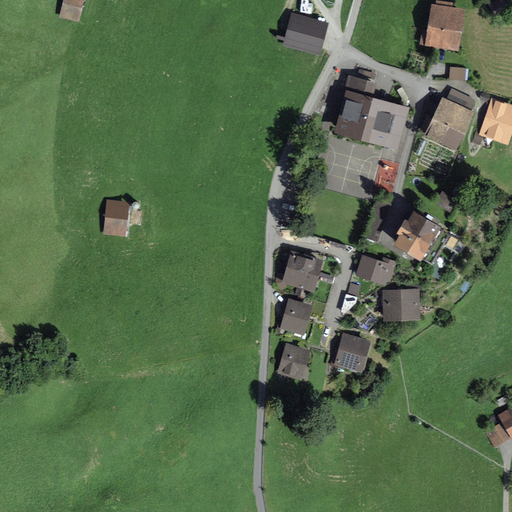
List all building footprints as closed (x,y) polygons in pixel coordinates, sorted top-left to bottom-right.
[(65,0),(62,13),(76,17),(80,0),(65,0)] [(489,2),(496,16),(507,11),(506,8),(511,6),(507,0),(500,0),(492,4),(491,1),(489,2)] [(439,41),(455,44),(461,12),(451,10),(452,4),(438,1),(431,34),(424,32),(421,44),(438,47),(439,41)] [(286,43),(318,51),(325,25),(293,17),(286,43)] [(450,62),(450,75),(466,75),(466,63),(450,62)] [(348,95),(340,128),(339,127),(338,129),(340,129),(385,141),(384,143),(395,146),(405,108),(395,105),(394,107),(369,100),(374,84),(349,77),(344,94),(348,95)] [(464,98),(462,109),(468,112),(469,112),(471,109),(472,100),(464,98)] [(454,141),(468,112),(462,109),(445,101),(441,109),(442,109),(436,121),(428,118),(424,127),(454,141)] [(511,108),(494,103),(484,131),(504,138),(511,115),(511,108)] [(450,208),(456,194),(441,188),(435,201),(450,208)] [(378,199),(365,237),(375,241),(388,203),(378,199)] [(110,203),(107,230),(122,232),(125,205),(110,203)] [(403,232),(397,242),(431,263),(444,242),(460,252),(466,241),(453,233),(451,236),(415,214),(409,224),(406,222),(401,231),(403,232)] [(293,254),(289,267),(314,274),(317,264),(322,265),(336,269),(338,262),(335,259),(320,254),(318,261),(293,254)] [(389,279),(395,262),(384,258),(382,264),(364,258),(359,272),(384,280),(384,278),(389,279)] [(334,276),(336,269),(322,265),(320,272),(334,276)] [(311,288),(314,274),(289,267),(285,280),(311,288)] [(319,276),(318,279),(332,283),(334,276),(320,272),(319,276)] [(330,290),(332,283),(318,279),(316,287),(330,290)] [(359,286),(350,285),(348,295),(356,297),(359,286)] [(328,297),(330,290),(316,287),(314,294),(328,297)] [(382,293),(382,303),(387,303),(388,315),(415,314),(414,292),(382,293)] [(326,304),(328,297),(314,294),(312,301),(326,304)] [(312,301),(310,307),(324,311),(326,304),(312,301)] [(290,302),(283,325),(301,330),(308,307),(290,302)] [(322,318),(324,311),(310,307),(308,314),(322,318)] [(342,349),(340,348),(335,365),(361,373),(369,344),(345,337),(342,349)] [(287,347),(281,370),(299,375),(305,352),(287,347)] [(511,409),(502,414),(511,434),(511,409)] [(293,420),(296,431),(307,428),(305,417),(293,420)] [(488,432),(495,443),(508,436),(501,424),(488,432)]
